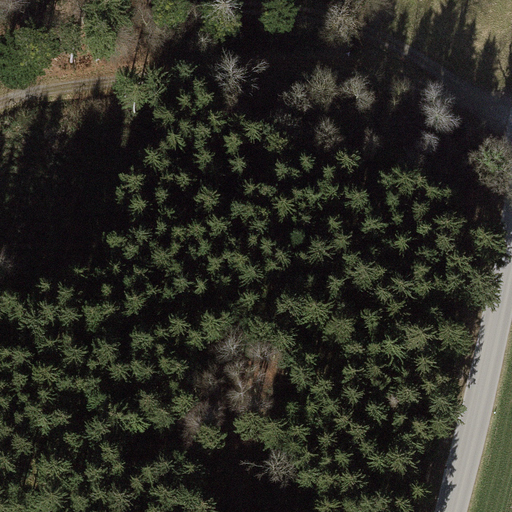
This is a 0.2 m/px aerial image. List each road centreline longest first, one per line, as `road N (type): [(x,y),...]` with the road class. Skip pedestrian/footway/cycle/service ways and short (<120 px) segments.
road 1 (track): [(484,109),(374,71),(313,65),(77,87),(0,104)]
road 2 (track): [(511,119),(357,29),(191,0)]
road 3 (tertiary): [(455,511),(511,260)]
